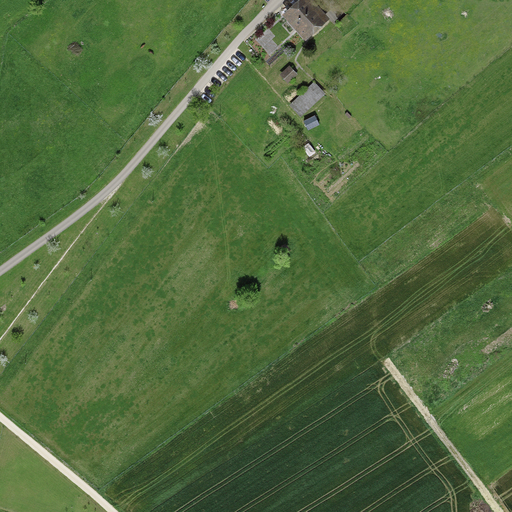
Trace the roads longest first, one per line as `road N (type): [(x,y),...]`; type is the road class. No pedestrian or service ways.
road 1 (track): [(500,511),(387,360)]
road 2 (track): [(0,416),(113,511)]
